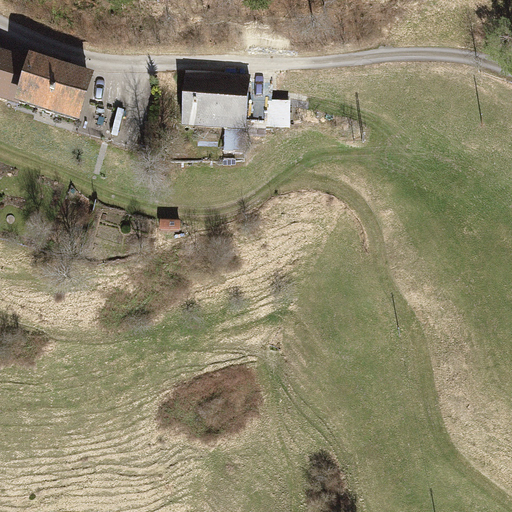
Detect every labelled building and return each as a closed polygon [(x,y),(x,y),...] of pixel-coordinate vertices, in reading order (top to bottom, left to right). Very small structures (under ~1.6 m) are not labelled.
[(1,49),(0,52),(0,95),(17,101),(30,58),(1,49)] [(30,58),(17,101),(79,119),(93,71),(32,53),(30,58)] [(226,124),(245,125),(246,100),(248,76),(186,73),(183,122),(226,124)] [(289,102),(246,100),(245,125),(288,127),(289,102)] [(226,124),(225,149),(244,150),(245,125),(226,124)] [(181,222),(160,221),(160,232),(180,233),(181,222)]
